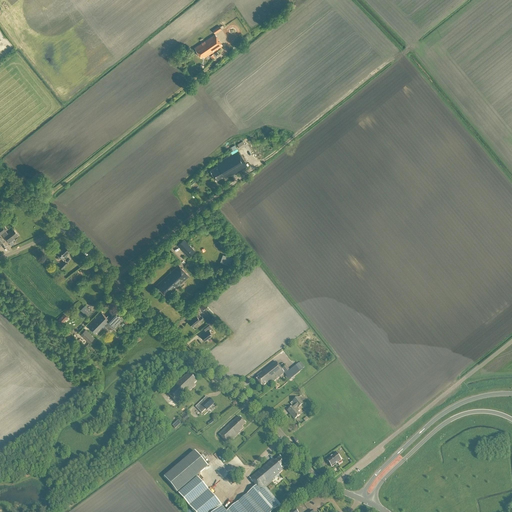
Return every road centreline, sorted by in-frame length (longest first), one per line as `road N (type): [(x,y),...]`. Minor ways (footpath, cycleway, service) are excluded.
road 1 (tertiary): [(336,489),(65,228)]
road 2 (trunk): [(511,394),(476,398),(436,418),(359,498)]
road 3 (trunk): [(369,503),(445,423),(480,411),(511,420)]
road 4 (track): [(169,98),(37,203)]
road 5 (unclassified): [(461,380),(336,489)]
road 6 (track): [(115,277),(242,179)]
